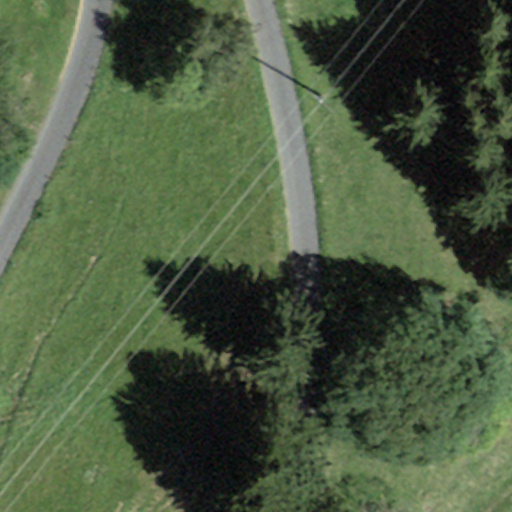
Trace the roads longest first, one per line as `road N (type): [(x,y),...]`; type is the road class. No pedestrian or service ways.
road 1 (unclassified): [(258,0),(308,264),(311,356),(288,511)]
road 2 (unclassified): [(0,249),(74,92),(103,0)]
